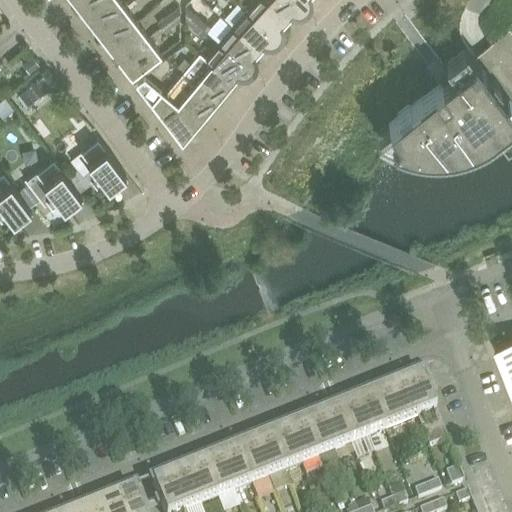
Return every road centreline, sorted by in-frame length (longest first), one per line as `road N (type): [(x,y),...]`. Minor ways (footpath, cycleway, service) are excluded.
road 1 (residential): [(14,511),(451,337)]
road 2 (residential): [(435,296),(0,469)]
road 3 (residential): [(173,207),(208,178),(355,0)]
road 4 (residential): [(173,207),(15,0)]
road 5 (residential): [(0,273),(84,257),(173,207)]
road 6 (residential): [(511,493),(451,337)]
